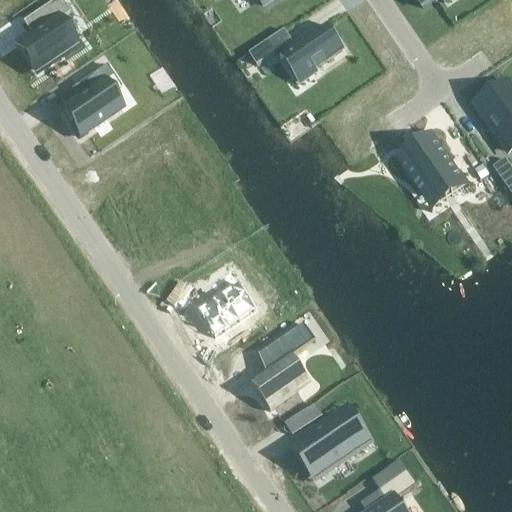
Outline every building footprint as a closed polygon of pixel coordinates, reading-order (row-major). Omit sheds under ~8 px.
[(0,0),(0,9),(13,0),(0,0)] [(58,0),(21,25),(22,26),(25,24),(33,37),(19,46),(37,74),(76,48),(58,22),(69,15),(58,0)] [(257,0),(264,9),(276,0),(257,0)] [(417,0),(426,13),(444,0),(417,0)] [(327,28),(283,59),(296,77),(304,72),(308,78),(313,74),(344,52),(327,28)] [(265,46),(249,57),(257,69),(273,57),(265,46)] [(61,112),(79,139),(120,111),(96,74),(76,88),(83,98),(61,112)] [(511,96),(506,88),(476,108),(508,154),(511,151),(511,96)] [(134,168),(114,181),(131,206),(171,179),(162,165),(179,154),(160,125),(122,151),(134,168)] [(415,154),(399,165),(424,200),(438,190),(448,204),(469,190),(435,140),(420,151),(423,155),(418,159),(415,154)] [(511,197),(511,171),(505,162),(493,170),(511,197)] [(223,296),(201,312),(219,338),(260,310),(234,271),(215,284),(223,296)] [(270,374),(251,387),(269,414),(298,395),(294,389),(307,381),(293,360),(306,351),(295,335),(259,359),(270,374)] [(301,417),(308,427),(322,418),(314,407),(300,416),(301,417)] [(361,451),(338,418),(295,448),(318,481),(361,451)] [(388,506),(379,511),(401,511),(395,503),(417,488),(407,474),(379,494),(388,506)]
